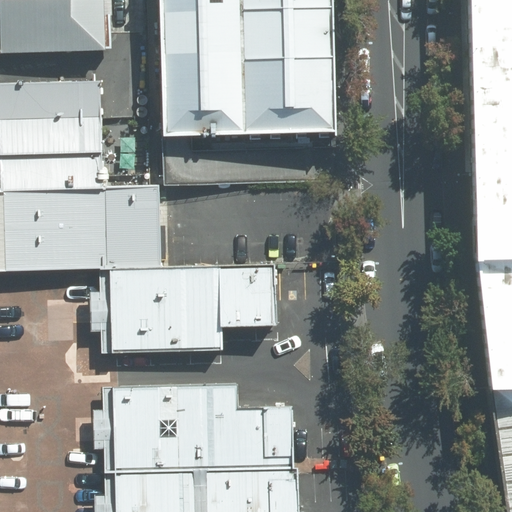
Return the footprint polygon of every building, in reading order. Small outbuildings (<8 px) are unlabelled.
[(0,0),(0,51),(102,50),(101,0),(0,0)] [(157,0),(159,136),(331,130),(328,0),(157,0)] [(511,382),(511,0),(464,0),(471,247),(486,384),(511,382)] [(100,148),(99,80),(0,82),(0,193),(144,190),(143,146),(100,148)] [(160,269),(159,189),(144,190),(0,193),(0,270),(99,269),(160,269)] [(220,327),(274,325),(272,264),(160,269),(99,269),(101,352),(221,348),(220,327)] [(295,511),(289,406),(236,407),(233,383),(101,386),(103,511),(295,511)] [(511,511),(511,383),(486,384),(503,511),(511,511)]
